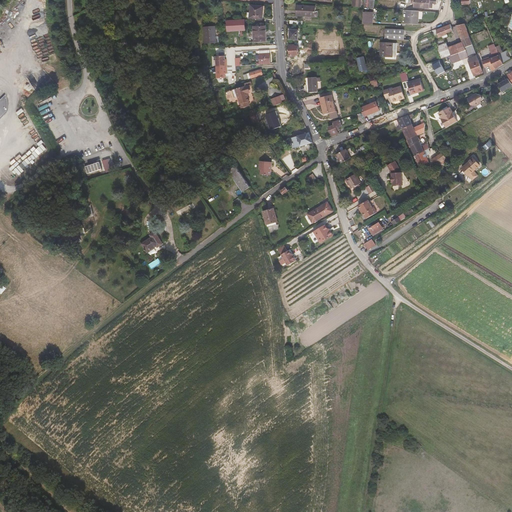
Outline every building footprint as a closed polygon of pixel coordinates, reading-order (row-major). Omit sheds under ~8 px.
[(433,5),(433,0),(418,0),(417,7),(433,8),(433,5)] [(316,6),(298,5),(298,14),(316,15),(316,6)] [(252,6),(251,18),(264,19),(265,7),(252,6)] [(421,24),(421,11),(409,10),(409,23),(421,24)] [(365,24),(375,24),(375,13),(366,12),(365,24)] [(244,20),(227,21),(228,31),(240,30),(246,29),(244,20)] [(439,30),(441,35),(441,37),(445,36),(449,34),(449,33),(455,30),(454,27),(453,24),(439,30)] [(468,47),(474,45),(467,24),(459,26),(466,42),(468,47)] [(254,26),(255,41),(266,40),(265,25),(254,26)] [(203,28),(205,43),(216,42),(214,27),(203,28)] [(290,29),(291,38),(299,37),(299,28),(290,29)] [(392,50),(392,43),(392,42),(380,41),(379,56),(391,56),(392,50)] [(441,45),(445,56),(452,54),(455,52),(453,48),(450,43),(448,43),(448,42),(441,45)] [(453,48),(455,52),(468,47),(466,42),(453,48)] [(289,44),(290,55),(296,55),(296,54),(301,53),(300,45),(295,45),(295,43),(289,44)] [(500,53),(496,44),(491,47),(494,55),(500,53)] [(471,55),(477,53),(474,45),(468,47),(455,52),(452,54),(455,62),(471,56),(471,55)] [(261,51),(262,62),(272,61),(271,50),(270,47),(261,48),(261,51)] [(499,67),(504,64),(500,54),(491,59),(490,57),(484,60),(486,67),(491,65),(493,70),(499,67)] [(475,75),(483,72),(478,55),(471,57),(472,59),(471,59),(470,60),(475,75)] [(216,56),(218,78),(227,77),(227,73),(226,70),(228,70),(227,62),(226,62),(225,59),(225,56),(216,56)] [(364,56),(357,58),(360,71),(368,69),(364,56)] [(409,66),(409,65),(407,61),(400,65),(403,70),(409,66)] [(438,75),(446,71),(440,61),(433,64),(438,75)] [(405,83),(406,88),(409,87),(410,90),(412,89),(413,93),(425,89),(421,78),(411,81),(408,71),(401,73),(405,83)] [(311,84),(312,89),(318,89),(320,89),(319,76),(311,76),(311,84)] [(511,82),(509,78),(500,85),(504,92),(511,86),(511,82)] [(246,85),(237,88),(239,96),(241,103),(242,103),(243,104),(240,105),(241,108),(250,104),(249,100),(251,100),(248,92),(250,91),(248,85),(246,86),(246,85)] [(385,89),(387,95),(391,94),(403,90),(402,86),(390,90),(389,88),(385,89)] [(405,97),(403,90),(391,94),(392,96),(394,100),(405,97)] [(273,97),(276,104),(284,101),(281,93),(273,97)] [(325,112),(331,111),(336,110),(336,106),(332,93),(321,96),(325,112)] [(476,104),(476,105),(482,102),(482,100),(483,99),(484,96),(482,94),(478,93),(475,94),(468,97),(470,101),(470,102),(471,104),(474,105),(476,104)] [(362,107),(364,112),(365,116),(368,114),(368,115),(381,111),(378,102),(366,106),(367,106),(362,107)] [(445,121),(448,126),(458,120),(450,107),(440,112),(443,118),(444,118),(445,121)] [(257,111),(251,113),(252,119),(259,116),(257,111)] [(401,126),(402,129),(412,123),(410,119),(408,115),(398,119),(401,126)] [(330,126),(331,129),(339,126),(343,125),(341,119),(334,121),(335,124),(330,126)] [(402,129),(407,138),(418,135),(425,132),(425,124),(424,122),(424,119),(421,119),(422,124),(414,128),(412,123),(402,129)] [(331,129),(333,135),(339,132),(338,130),(340,129),(339,126),(331,129)] [(296,146),(312,141),(309,131),(286,138),(288,144),(292,146),(295,145),(296,146)] [(418,135),(407,138),(407,139),(406,140),(409,148),(411,147),(415,155),(425,150),(430,148),(428,142),(422,144),(418,135)] [(28,167),(40,154),(30,143),(17,157),(28,167)] [(337,152),(341,161),(351,156),(346,148),(337,152)] [(425,150),(415,155),(420,166),(424,165),(429,161),(428,157),(425,150)] [(432,159),(437,166),(447,158),(445,155),(441,152),(432,159)] [(461,168),(473,159),(472,156),(459,166),(461,168)] [(106,172),(114,170),(111,158),(103,160),(106,172)] [(478,165),(473,159),(461,168),(469,178),(474,174),(471,170),(478,165)] [(262,168),(262,173),(271,174),(271,160),(261,160),(260,168),(262,168)] [(400,170),(394,160),(387,164),(390,171),(390,175),(389,175),(389,180),(390,180),(391,183),(401,183),(400,170)] [(242,187),(250,183),(237,162),(229,167),(242,187)] [(95,164),(84,166),(86,176),(101,173),(100,169),(96,170),(95,164)] [(352,186),(357,183),(359,182),(354,173),(344,178),(346,182),(347,181),(350,187),(352,186)] [(299,186),(307,184),(305,177),(298,178),(299,186)] [(368,191),(375,187),(371,181),(365,185),(368,191)] [(369,206),(364,199),(354,204),(362,217),(373,211),(370,206),(369,206)] [(330,210),(324,200),(304,212),(310,222),(330,210)] [(264,222),(275,220),(272,207),(261,209),(264,222)] [(159,226),(150,213),(144,217),(146,219),(137,226),(144,235),(153,228),(154,230),(159,226)] [(389,226),(395,221),(392,218),(387,221),(389,226)] [(378,229),(373,223),(364,229),(369,235),(378,229)] [(311,230),(314,234),(323,228),(321,224),(311,230)] [(323,228),(314,234),(317,241),(328,235),(325,229),(324,230),(323,228)] [(149,234),(151,237),(142,242),(148,253),(164,243),(156,230),(149,234)] [(367,248),(375,243),(372,238),(364,243),(367,248)] [(287,249),(280,254),(284,262),(292,258),(289,251),(288,252),(287,249)] [(152,268),(161,262),(159,258),(149,264),(152,268)]
